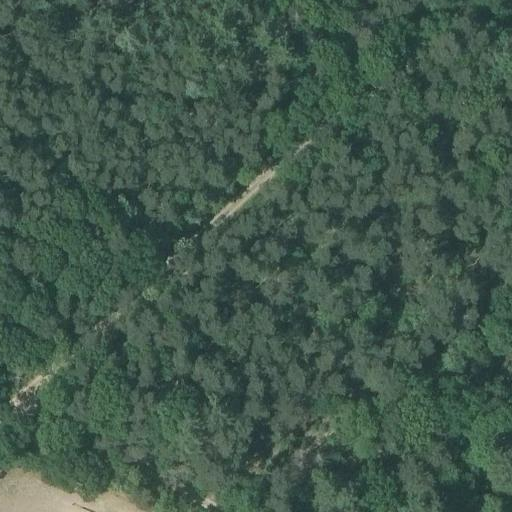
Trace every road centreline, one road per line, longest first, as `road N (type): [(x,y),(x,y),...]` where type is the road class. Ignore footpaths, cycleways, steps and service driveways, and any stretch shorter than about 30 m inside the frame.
road 1 (track): [(16,393),(462,0)]
road 2 (track): [(221,511),(16,393)]
